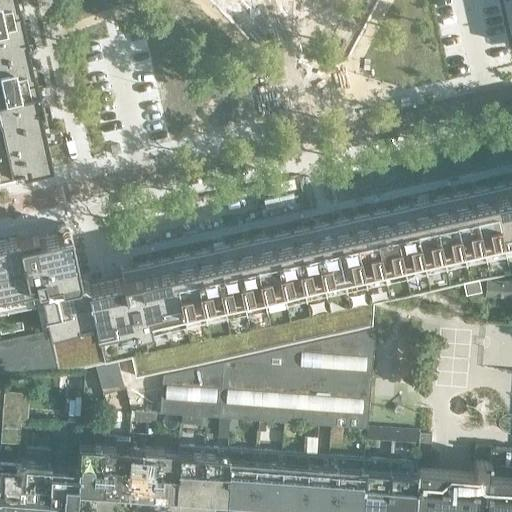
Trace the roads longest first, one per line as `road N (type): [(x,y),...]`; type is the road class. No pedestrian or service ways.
road 1 (residential): [(86,189),(511,95)]
road 2 (residential): [(86,189),(43,0)]
